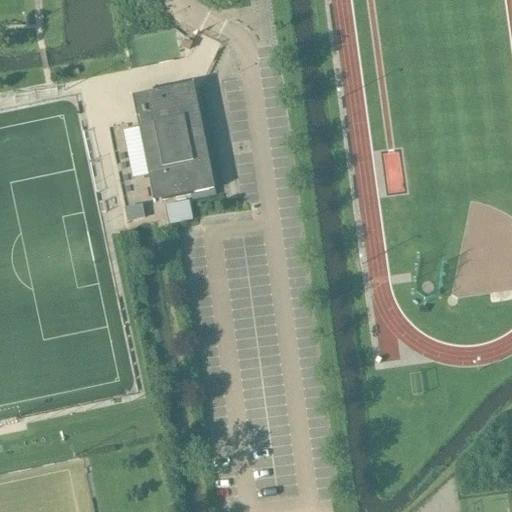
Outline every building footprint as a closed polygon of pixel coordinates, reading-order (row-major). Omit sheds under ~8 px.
[(149,177),(157,176),(162,201),(191,195),(214,190),(193,85),(140,96),(145,121),(138,122),(149,177)] [(216,196),(214,190),(191,195),(193,201),(216,196)] [(189,202),(165,207),(169,227),(193,222),(189,202)] [(142,206),(125,209),(128,223),(145,220),(142,206)] [(138,451),(141,470),(150,468),(146,449),(138,451)] [(184,511),(182,500),(149,507),(149,511),(184,511)]
